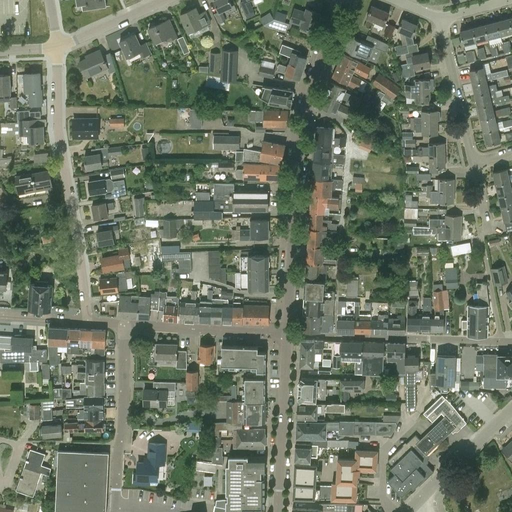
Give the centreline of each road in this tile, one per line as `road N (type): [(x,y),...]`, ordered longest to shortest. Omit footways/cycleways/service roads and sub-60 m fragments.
road 1 (tertiary): [(286,336),(301,129),(346,0)]
road 2 (residential): [(87,322),(58,129),(55,46)]
road 3 (residential): [(170,509),(117,509),(123,324)]
road 4 (residential): [(286,336),(511,342)]
road 5 (tertiary): [(277,511),(286,336)]
road 6 (tertiary): [(286,336),(123,324)]
road 7 (residential): [(473,164),(439,18)]
road 8 (tertiary): [(408,511),(511,409)]
road 9 (residential): [(166,0),(55,46)]
